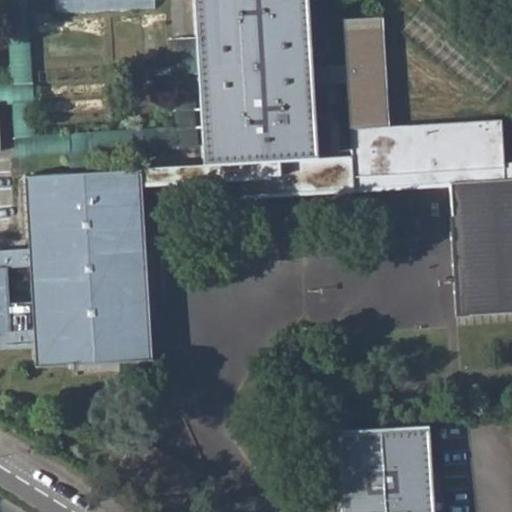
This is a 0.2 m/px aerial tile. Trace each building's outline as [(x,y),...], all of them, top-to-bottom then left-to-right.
[(174,131),(33,142),(22,0),(1,0),(8,89),(0,89),(0,110),(8,109),(12,162),(63,158),(65,178),(86,176),(85,158),(195,150),(187,45),(168,46),(174,131)] [(48,0),(50,20),(149,13),(148,0),(48,0)] [(298,0),(188,0),(201,168),(311,159),(305,84),(342,81),(348,156),(349,176),(446,168),(501,164),(498,115),(385,124),(377,17),(336,20),(340,70),(304,73),(298,0)] [(396,39),(482,111),(507,80),(421,10),(396,39)] [(139,80),(166,77),(164,62),(138,63),(139,80)] [(201,168),(135,173),(136,190),(235,183),(236,199),(447,183),(447,179),(511,174),(511,163),(501,164),(446,168),(349,176),(348,156),(311,159),(201,168)] [(0,355),(34,353),(36,373),(150,364),(136,190),(135,173),(86,176),(65,178),(22,181),(28,254),(0,255),(0,355)] [(447,183),(457,313),(511,308),(511,174),(447,179),(447,183)] [(336,427),(339,511),(426,511),(423,422),(336,427)] [(125,475),(192,509),(208,474),(144,440),(125,475)]
